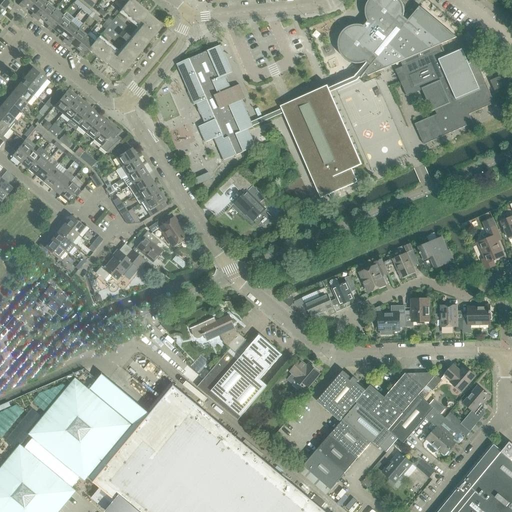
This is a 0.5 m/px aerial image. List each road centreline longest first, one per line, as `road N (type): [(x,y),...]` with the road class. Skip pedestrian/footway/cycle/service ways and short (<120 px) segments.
road 1 (residential): [(504,349),(322,351),(233,273)]
road 2 (unclassified): [(0,376),(233,273)]
road 3 (residential): [(233,273),(127,106)]
road 4 (residential): [(333,317),(419,280),(461,294),(500,279)]
road 5 (residential): [(120,101),(106,103),(22,33),(0,60)]
road 6 (residential): [(189,13),(331,0)]
road 7 (residential): [(110,241),(0,156)]
road 8 (unclassified): [(420,511),(508,405)]
